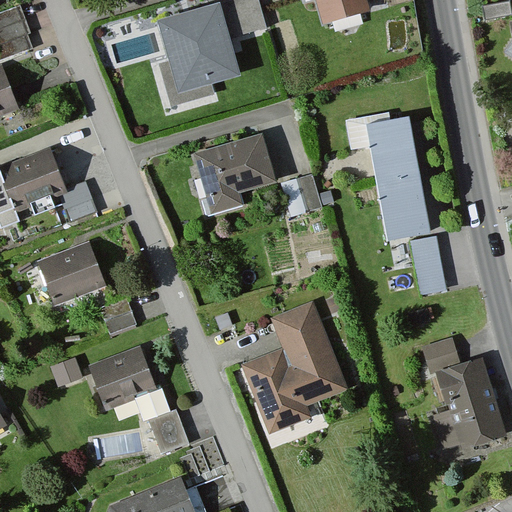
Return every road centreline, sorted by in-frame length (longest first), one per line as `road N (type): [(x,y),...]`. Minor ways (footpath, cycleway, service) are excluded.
road 1 (residential): [(61,0),(259,511)]
road 2 (tertiary): [(511,338),(438,0)]
